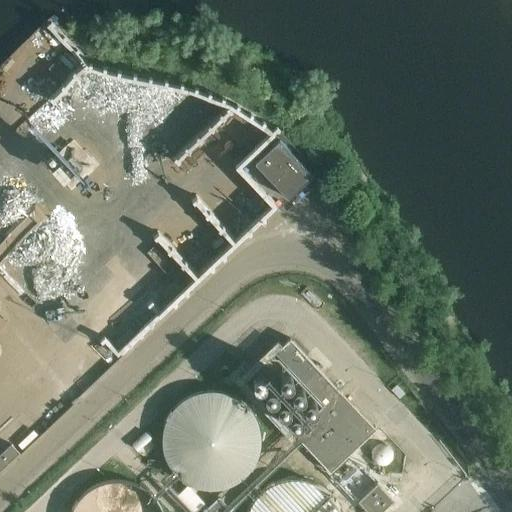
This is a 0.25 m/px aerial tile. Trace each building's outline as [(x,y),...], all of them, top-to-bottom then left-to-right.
[(312,174),(278,138),(253,162),(287,198),(312,174)] [(375,428),(346,397),(290,337),(244,380),(330,471),(375,428)] [(162,441),(163,449),(165,457),(169,464),(173,471),(179,477),(186,481),(193,485),(201,487),(209,488),(217,488),(225,486),(233,483),(240,479),(246,473),(251,467),(255,460),(258,452),(260,444),(260,436),(259,427),(256,419),(252,412),(247,405),(240,399),(233,395),(225,392),(217,390),(208,390),(200,391),(192,394),(184,397),(178,403),(172,409),(167,416),(164,424),(162,432),(162,441)] [(340,511),(337,504),(333,497),(328,491),(322,486),(315,482),(307,479),(299,477),(291,477),(283,478),(275,480),(268,484),(261,489),(256,494),(251,501),(247,508),(246,511),(340,511)] [(138,484),(130,481),(122,479),(114,479),(105,480),(98,482),(90,486),(83,491),(78,497),(73,504),(70,511),(69,511),(162,511),(161,507),(157,500),(152,494),(145,488),(138,484)] [(368,511),(380,511),(387,506),(393,500),(377,483),(357,501),(368,511)] [(232,511),(219,497),(202,511),(232,511)]
